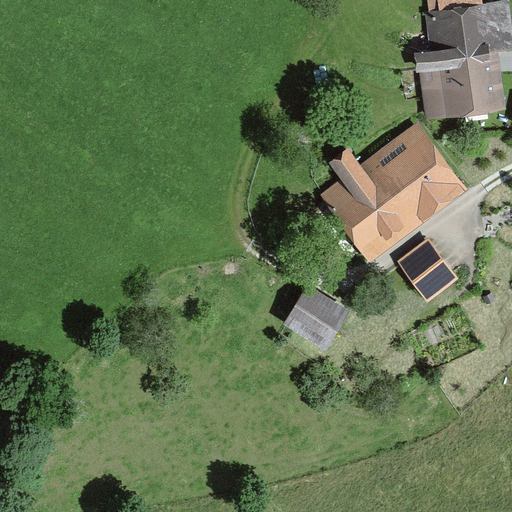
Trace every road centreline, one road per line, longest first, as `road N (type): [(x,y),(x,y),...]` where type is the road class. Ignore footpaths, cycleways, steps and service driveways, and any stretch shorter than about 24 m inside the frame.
road 1 (track): [(241,234),(258,256),(330,277),(398,248)]
road 2 (residential): [(511,175),(398,248)]
